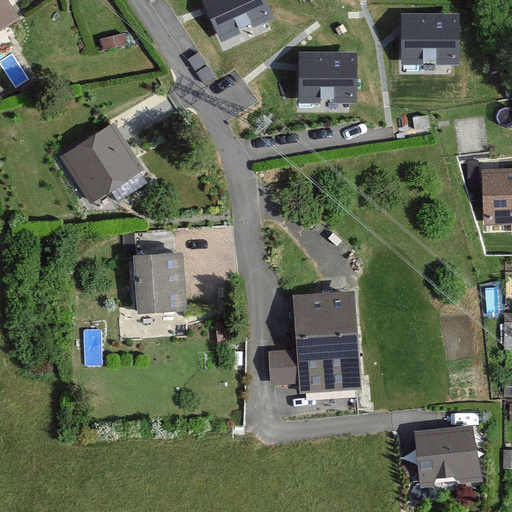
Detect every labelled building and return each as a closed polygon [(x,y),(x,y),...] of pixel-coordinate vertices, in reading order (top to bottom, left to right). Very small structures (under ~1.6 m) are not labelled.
[(0,0),(0,28),(18,17),(7,0),(0,0)] [(266,0),(203,0),(223,41),(274,16),(266,0)] [(459,14),(401,14),(401,63),(459,63),(459,14)] [(300,53),(300,102),(357,102),(357,54),(300,53)] [(113,124),(62,158),(91,201),(111,188),(119,201),(150,180),(113,124)] [(511,222),(511,169),(483,170),(484,224),(511,222)] [(182,254),(134,257),(137,313),(185,310),(182,254)] [(298,350),(272,351),(274,382),(299,381),(299,385),(358,382),(354,292),(295,295),(298,350)] [(480,480),(474,428),(416,434),(422,486),(480,480)]
